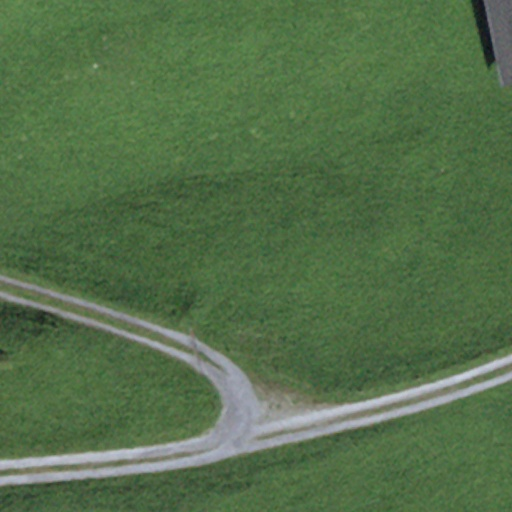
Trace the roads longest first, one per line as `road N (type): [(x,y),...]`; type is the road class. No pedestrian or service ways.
road 1 (track): [(511,367),(251,439),(0,477)]
road 2 (track): [(251,439),(216,363),(0,285)]
